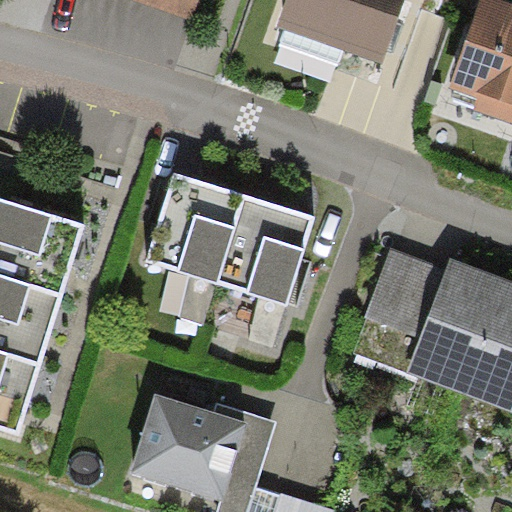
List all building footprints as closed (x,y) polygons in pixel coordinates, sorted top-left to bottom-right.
[(135,0),(189,18),(195,0),(135,0)] [(398,0),(287,0),(276,32),(373,68),(398,0)] [(511,11),(482,1),(451,89),(479,99),(474,113),(511,125),(511,11)] [(249,196),(178,174),(150,263),(220,286),(249,196)] [(319,218),(249,196),(220,286),(290,308),(319,218)] [(81,225),(0,201),(0,273),(62,293),(81,225)] [(511,410),(511,285),(450,263),(446,274),(394,254),(355,358),(510,416),(511,410)] [(0,273),(0,350),(40,362),(62,293),(0,273)] [(0,350),(0,427),(18,433),(40,362),(0,350)] [(215,413),(158,395),(133,474),(217,499),(213,511),(252,511),(281,420),(219,401),(215,413)] [(323,511),(279,498),(275,511),(323,511)]
